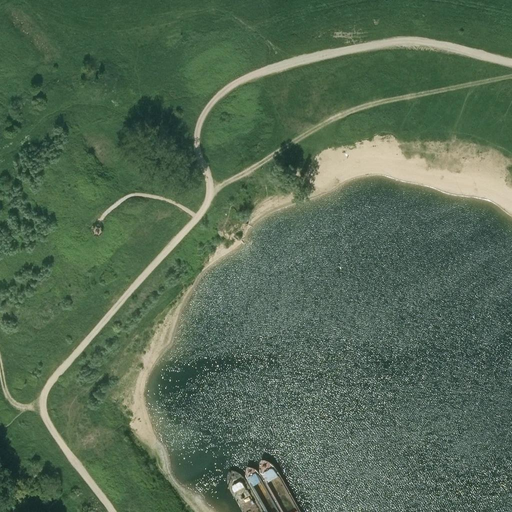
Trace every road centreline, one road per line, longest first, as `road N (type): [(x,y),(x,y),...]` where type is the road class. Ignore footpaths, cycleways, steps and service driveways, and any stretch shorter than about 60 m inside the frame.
road 1 (track): [(110,511),(52,431),(43,396),(201,210),(209,183),(198,153)]
road 2 (track): [(198,153),(211,108),(267,72),(397,46),(511,65)]
